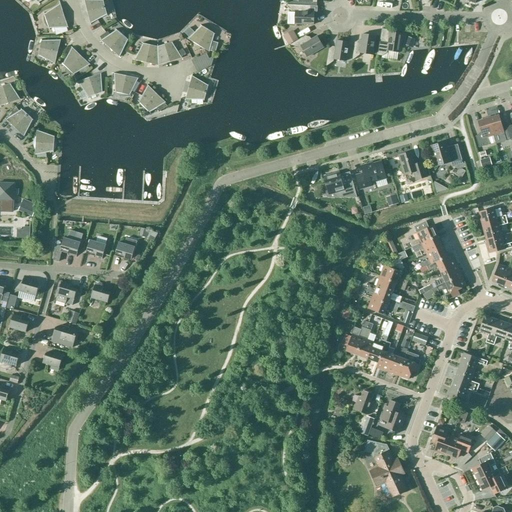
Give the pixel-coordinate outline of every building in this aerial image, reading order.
[(103,0),(101,0),(84,0),(90,24),(91,23),(94,28),(103,22),(101,18),(106,15),(103,0)] [(68,27),(60,4),(44,14),(49,28),(53,28),(56,35),(67,31),(66,27),(68,27)] [(317,6),(286,4),(292,11),(295,12),(294,24),(313,25),(314,12),(317,13),(317,6)] [(214,34),(201,26),(188,39),(209,52),(209,51),(215,52),(218,43),(212,41),(214,34)] [(387,29),(381,29),(377,55),(382,56),(387,53),(387,51),(399,52),(402,34),(387,32),(387,29)] [(128,40),(116,30),(109,35),(107,32),(100,37),(102,40),(101,41),(119,57),(128,40)] [(298,39),(293,30),(283,36),(288,45),(298,39)] [(372,55),(375,36),(362,34),(361,43),(354,42),(352,61),(359,55),(360,53),(372,55)] [(309,41),(306,35),(289,45),(290,45),(299,47),(300,46),(307,57),(323,48),(316,36),(309,41)] [(54,64),(60,40),(41,41),(38,55),(54,64)] [(346,61),(349,43),(336,40),(335,49),(328,48),(325,67),(333,61),(333,59),(346,61)] [(157,47),(158,65),(181,58),(172,42),(157,47)] [(134,60),(158,65),(157,47),(143,43),(134,60)] [(90,65),(72,48),(63,64),(73,74),(79,71),(82,75),(90,69),(88,66),(90,65)] [(138,78),(114,73),(115,92),(129,95),(138,78)] [(102,92),(100,74),(77,82),(88,97),(102,92)] [(208,85),(192,76),(185,100),(204,100),(208,85)] [(0,105),(20,100),(10,84),(0,86),(0,105)] [(165,103),(148,85),(138,102),(149,112),(157,108),(160,111),(167,106),(164,103),(165,103)] [(18,111),(15,106),(6,114),(9,118),(5,120),(24,136),(32,120),(21,109),(18,111)] [(501,142),(511,139),(511,129),(511,126),(502,128),(499,115),(488,118),(493,135),(499,134),(501,142)] [(475,136),(479,148),(489,145),(487,137),(493,135),(488,118),(477,121),(481,134),(475,136)] [(54,136),(36,130),(34,155),(36,155),(37,158),(47,158),(46,153),(53,151),(54,136)] [(446,147),(445,142),(430,146),(436,166),(455,160),(457,165),(462,164),(460,154),(454,156),(451,146),(446,147)] [(416,164),(412,151),(398,155),(404,175),(413,172),(415,180),(427,177),(423,162),(416,164)] [(492,166),(489,158),(480,160),(482,169),(492,166)] [(386,179),(381,161),(368,165),(368,164),(361,166),(363,173),(356,175),(360,189),(367,187),(367,184),(386,179)] [(350,172),(340,175),(339,172),(323,177),(327,191),(325,192),(327,197),(357,198),(350,172)] [(0,210),(2,211),(2,200),(12,200),(13,184),(0,183),(0,210)] [(408,201),(406,194),(400,196),(402,203),(408,201)] [(398,204),(395,195),(389,197),(390,199),(386,200),(388,207),(398,204)] [(34,203),(28,201),(26,204),(25,204),(21,212),(32,216),(35,209),(32,207),(34,203)] [(482,226),(506,219),(505,215),(496,218),(494,208),(478,212),(482,226)] [(486,239),(501,235),(498,226),(507,224),(506,219),(482,226),(486,239)] [(410,243),(412,247),(437,236),(432,225),(429,227),(426,221),(414,227),(416,233),(419,239),(410,243)] [(511,242),(503,245),(501,235),(486,239),(489,253),(511,247),(511,242)] [(424,248),(426,254),(442,246),(437,236),(412,247),(414,252),(424,248)] [(80,242),(63,238),(60,248),(68,250),(67,253),(76,255),(77,252),(81,240),(80,240),(80,242)] [(124,244),(118,242),(115,252),(123,254),(122,257),(131,260),(132,257),(137,241),(125,238),(124,244)] [(103,254),(107,242),(106,242),(105,244),(89,240),(86,250),(94,252),(93,255),(102,258),(103,254)] [(442,246),(426,254),(429,259),(419,264),(422,268),(426,266),(447,257),(447,256),(442,246)] [(438,266),(440,272),(456,265),(451,254),(447,256),(447,257),(426,266),(428,271),(438,266)] [(492,281),(502,285),(511,288),(511,269),(498,264),(492,281)] [(384,265),(380,276),(406,286),(408,281),(398,278),(400,271),(384,265)] [(456,265),(440,272),(443,278),(434,282),(436,287),(445,283),(461,275),(456,265)] [(466,286),(461,275),(445,283),(452,298),(460,294),(457,290),(466,286)] [(376,287),(392,293),(394,287),(404,291),(406,286),(380,276),(376,287)] [(22,281),(18,294),(19,294),(20,291),(36,296),(39,286),(31,284),(32,281),(23,278),(22,281)] [(60,285),(55,300),(72,305),(77,289),(69,287),(70,284),(61,282),(60,285)] [(93,288),(90,301),(91,298),(107,303),(110,293),(102,290),(103,287),(94,285),(93,288)] [(431,289),(429,285),(418,290),(420,294),(431,289)] [(372,298),(398,307),(400,303),(390,299),(392,293),(376,287),(372,298)] [(396,312),(398,307),(372,298),(368,309),(384,315),(386,309),(396,312)] [(415,306),(402,302),(400,308),(413,313),(415,306)] [(359,313),(351,310),(347,320),(355,323),(359,313)] [(79,314),(71,311),(67,322),(75,324),(79,314)] [(12,318),(8,330),(9,330),(9,327),(26,332),(29,322),(21,320),(21,317),(13,314),(12,318)] [(485,342),(489,344),(498,320),(484,315),(479,330),(488,334),(485,342)] [(498,320),(489,344),(493,345),(496,336),(506,340),(511,325),(498,320)] [(69,328),(68,331),(55,327),(51,341),(72,348),(76,334),(77,331),(69,328)] [(357,355),(366,328),(361,327),(358,336),(352,334),(351,336),(345,335),(342,345),(347,346),(346,351),(357,355)] [(357,355),(367,358),(373,342),(367,340),(371,330),(366,328),(357,355)] [(428,338),(415,333),(412,341),(425,346),(428,338)] [(367,358),(378,362),(386,341),(388,336),(383,335),(379,344),(373,342),(367,358)] [(390,343),(386,341),(378,362),(376,367),(387,371),(393,355),(387,353),(390,343)] [(407,349),(402,347),(399,357),(393,355),(387,371),(398,375),(403,359),(404,359),(407,349)] [(2,351),(0,358),(0,361),(16,366),(19,356),(11,353),(12,351),(3,348),(2,351)] [(53,355),(45,353),(42,363),(58,368),(58,370),(58,371),(62,358),(63,355),(54,352),(53,355)] [(459,366),(474,372),(477,363),(486,366),(487,361),(464,353),(459,366)] [(403,359),(398,375),(409,379),(412,370),(416,372),(419,365),(404,359),(403,359)] [(454,380),(477,388),(479,384),(470,381),(474,372),(459,366),(454,380)] [(476,392),(477,388),(454,380),(449,393),(464,398),(467,389),(476,392)] [(1,389),(2,386),(0,385),(0,399),(6,401),(9,391),(1,389)] [(373,394),(363,390),(361,397),(358,396),(354,409),(368,415),(373,401),(371,400),(373,394)] [(400,404),(390,400),(388,407),(385,406),(380,419),(390,423),(388,428),(399,432),(403,422),(405,416),(399,414),(400,411),(398,410),(400,404)] [(367,419),(365,422),(362,432),(368,434),(371,424),(372,421),(367,419)] [(434,450),(446,454),(452,437),(446,435),(448,430),(437,426),(431,442),(436,444),(434,450)] [(495,432),(489,426),(481,435),(487,441),(495,432)] [(505,441),(496,433),(486,444),(495,452),(505,441)] [(458,439),(452,437),(446,454),(457,458),(460,450),(468,453),(473,439),(460,434),(458,439)] [(389,451),(374,457),(378,467),(369,471),(374,482),(383,478),(391,497),(406,490),(398,471),(402,470),(397,459),(393,460),(389,451)] [(477,480),(493,472),(491,466),(495,464),(493,459),(490,453),(484,456),(487,462),(472,469),(477,480)] [(498,470),(493,472),(477,480),(482,490),(490,487),(493,494),(507,488),(503,480),(501,475),(498,470)]
